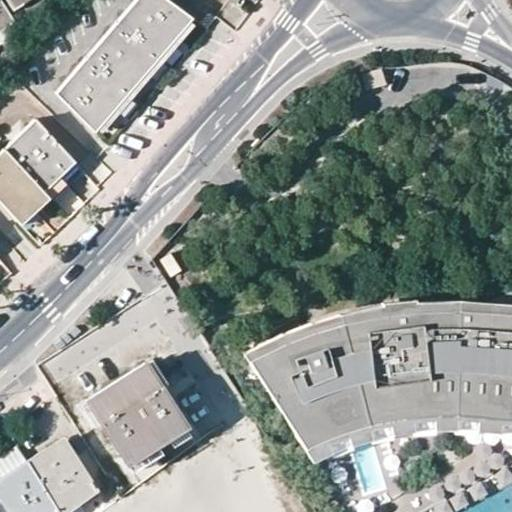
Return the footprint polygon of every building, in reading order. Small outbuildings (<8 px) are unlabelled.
[(8,0),(15,9),(28,0),(8,0)] [(194,22),(168,0),(140,0),(58,96),(100,131),(141,83),(194,22)] [(0,29),(12,22),(0,2),(0,29)] [(220,2),(206,51),(224,56),(239,7),(220,2)] [(6,148),(44,189),(64,171),(75,160),(37,120),(6,148)] [(0,200),(6,195),(29,220),(40,210),(53,198),(44,189),(6,148),(0,154),(0,200)] [(6,195),(0,200),(23,226),(29,220),(6,195)] [(511,302),(507,303),(493,302),(444,299),(414,301),(414,299),(380,302),(381,304),(333,315),(284,331),(241,352),(245,357),(253,353),(263,348),(273,343),(281,339),(295,334),(312,327),(324,323),(334,321),(350,316),(360,314),(375,311),(389,309),(409,307),(430,306),(445,306),(458,306),(483,307),(499,309),(511,309),(511,302)] [(511,309),(499,309),(483,307),(458,306),(445,306),(430,306),(409,307),(389,309),(375,311),(360,314),(350,316),(334,321),(324,323),(312,327),(295,334),(281,339),(273,343),(263,348),(253,353),(245,357),(305,452),(330,440),(349,433),(368,427),(392,421),(413,417),(443,415),(471,415),(501,418),(511,418),(511,309)] [(84,399),(125,465),(184,426),(143,363),(106,386),(84,399)] [(413,417),(412,433),(413,435),(434,433),(434,431),(443,415),(413,417)] [(443,415),(434,431),(456,431),(471,415),(443,415)] [(471,415),(456,431),(456,433),(476,434),(476,432),(501,418),(471,415)] [(392,421),(392,436),(412,433),(413,417),(392,421)] [(501,418),(476,432),(499,434),(511,418),(501,418)] [(511,418),(499,434),(499,437),(511,437),(511,418)] [(392,421),(368,427),(371,440),(371,443),(392,438),(392,436),(392,421)] [(349,433),(351,446),(371,440),(368,427),(349,433)] [(349,433),(330,440),(331,454),(332,456),(352,449),(351,446),(349,433)] [(330,440),(305,452),(313,463),(331,454),(330,440)] [(91,485),(63,442),(38,458),(36,454),(23,460),(27,466),(54,508),(91,485)] [(56,511),(54,508),(27,466),(23,460),(14,446),(0,455),(0,501),(6,511),(56,511)] [(54,508),(56,511),(65,511),(95,490),(91,485),(54,508)]
